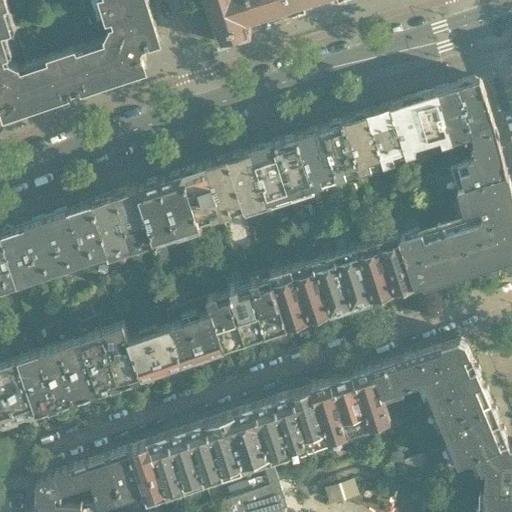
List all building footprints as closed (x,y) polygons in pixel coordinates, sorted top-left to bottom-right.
[(7,2),(6,0),(0,0),(0,30),(1,30),(11,26),(3,3),(7,2)] [(147,0),(90,0),(97,22),(112,17),(149,4),(147,0)] [(251,31),(247,18),(304,0),(205,0),(219,42),(251,31)] [(149,4),(112,17),(114,24),(110,25),(106,35),(107,40),(99,42),(111,77),(145,66),(145,64),(145,62),(144,61),(143,57),(143,56),(142,55),(139,48),(141,44),(148,41),(150,42),(151,40),(155,39),(157,40),(157,38),(159,38),(149,4)] [(56,8),(41,13),(44,23),(59,17),(56,8)] [(6,47),(29,39),(24,22),(11,26),(1,30),(0,30),(0,54),(7,52),(6,47)] [(51,58),(28,65),(40,101),(111,77),(99,42),(78,50),(76,44),(50,53),(51,58)] [(0,60),(0,99),(1,102),(0,104),(2,105),(3,109),(2,110),(4,111),(4,113),(40,101),(28,65),(17,69),(15,64),(2,60),(0,60)] [(474,74),(458,79),(471,123),(493,116),(481,78),(474,74)] [(458,79),(435,86),(452,137),(473,131),(474,130),(471,123),(458,79)] [(435,86),(413,93),(428,138),(440,134),(442,140),(452,137),(435,86)] [(413,93),(390,100),(407,151),(416,148),(414,142),(428,138),(413,93)] [(390,100),(367,107),(383,160),(393,156),(393,155),(407,151),(390,100)] [(367,107),(342,115),(358,168),(383,160),(367,107)] [(342,115),(318,123),(335,175),(358,168),(342,115)] [(507,170),(501,146),(493,116),(471,123),(474,130),(473,131),(476,141),(473,142),(474,145),(456,151),(454,144),(446,146),(450,161),(458,184),(507,170)] [(318,123),(294,130),(311,183),(335,175),(318,123)] [(294,130),(271,138),(288,190),(311,183),(294,130)] [(271,138),(249,145),(266,197),(288,190),(271,138)] [(249,145),(225,153),(243,205),(266,197),(249,145)] [(243,205),(225,153),(204,160),(221,212),(243,205)] [(221,212),(204,160),(181,168),(198,219),(221,212)] [(199,225),(198,219),(181,168),(158,175),(177,233),(199,225)] [(507,170),(458,184),(463,205),(466,206),(480,202),(483,211),(480,216),(446,227),(444,219),(400,232),(415,281),(424,278),(424,281),(436,277),(435,275),(445,272),(446,274),(458,270),(457,268),(459,267),(460,270),(472,266),(471,264),(502,254),(503,260),(505,265),(507,264),(508,265),(511,263),(511,185),(511,184),(509,171),(507,171),(507,170)] [(158,175),(134,183),(152,239),(161,236),(162,238),(177,233),(158,175)] [(134,183),(113,190),(132,246),(152,239),(134,183)] [(392,206),(396,218),(447,202),(443,189),(392,206)] [(90,197),(107,251),(109,254),(132,246),(113,190),(90,197)] [(90,197),(68,205),(85,258),(107,251),(90,197)] [(85,258),(68,205),(23,220),(0,227),(0,229),(18,281),(85,258)] [(307,220),(301,222),(305,233),(311,231),(307,220)] [(399,228),(374,236),(391,289),(395,287),(397,289),(404,287),(405,284),(415,281),(400,232),(399,228)] [(0,229),(0,287),(18,281),(0,229)] [(374,236),(353,243),(370,296),(374,294),(376,296),(383,293),(384,291),(391,289),(374,236)] [(174,270),(166,243),(158,246),(166,273),(174,270)] [(353,243),(332,251),(348,302),(352,301),(355,302),(362,300),(363,298),(370,296),(353,243)] [(332,251),(311,257),(328,309),(331,308),(334,309),(340,307),(341,305),(348,302),(332,251)] [(281,254),(266,260),(269,267),(283,262),(281,254)] [(311,257),(290,264),(306,316),(310,315),(312,316),(319,314),(320,312),(328,309),(311,257)] [(268,271),(271,280),(285,323),(289,322),(291,323),(298,321),(299,319),(306,316),(290,264),(268,271)] [(257,277),(248,280),(264,330),(285,323),(271,280),(259,284),(257,277)] [(248,280),(236,283),(226,287),(229,294),(242,337),(264,330),(248,280)] [(158,281),(142,286),(145,295),(161,289),(158,281)] [(90,288),(76,293),(81,306),(94,302),(90,288)] [(242,337),(229,294),(216,298),(214,291),(205,294),(222,344),(242,337)] [(222,344),(205,294),(165,306),(170,321),(168,322),(180,358),(212,347),(214,349),(221,347),(222,344)] [(141,330),(126,335),(138,372),(143,371),(146,373),(152,370),(153,367),(180,358),(168,322),(157,325),(156,320),(139,325),(141,330)] [(121,321),(100,328),(117,379),(121,378),(123,379),(131,377),(132,374),(138,372),(126,335),(121,321)] [(117,379),(100,328),(79,334),(97,386),(100,385),(102,386),(110,384),(111,381),(117,379)] [(97,386),(79,334),(58,342),(75,393),(79,392),(81,393),(89,391),(90,388),(97,386)] [(483,379),(474,357),(466,337),(459,334),(373,361),(382,388),(423,375),(433,399),(483,379)] [(58,342),(37,349),(54,400),(58,399),(61,400),(68,398),(69,395),(75,393),(58,342)] [(54,400),(37,349),(16,356),(34,407),(37,406),(40,407),(47,405),(48,402),(54,400)] [(16,356),(0,361),(0,418),(3,417),(3,419),(17,415),(16,413),(34,407),(16,356)] [(390,414),(382,388),(373,361),(349,369),(365,423),(390,414)] [(349,369),(327,376),(343,430),(344,430),(357,426),(365,423),(349,369)] [(327,376),(306,383),(322,437),(343,430),(327,376)] [(508,438),(491,398),(483,379),(433,399),(458,459),(475,452),(508,438)] [(306,383),(286,390),(303,443),(322,437),(306,383)] [(286,390),(268,396),(285,449),(303,443),(286,390)] [(253,401),(253,402),(271,454),(285,449),(268,396),(253,401)] [(244,404),(261,457),(269,481),(225,497),(228,509),(218,511),(281,511),(282,506),(287,505),(284,494),(279,479),(271,454),(253,402),(253,401),(244,404)] [(261,457),(244,404),(224,410),(242,464),(261,457)] [(224,410),(205,417),(223,470),(242,464),(224,410)] [(407,416),(394,420),(400,436),(412,432),(407,416)] [(205,417),(186,423),(204,477),(223,470),(205,417)] [(186,423),(167,430),(185,483),(204,477),(186,423)] [(167,430),(149,436),(167,489),(185,483),(167,430)] [(149,436),(129,443),(142,481),(147,496),(167,489),(149,436)] [(511,508),(511,443),(511,444),(508,438),(475,452),(481,467),(485,467),(484,495),(475,496),(474,505),(475,505),(475,507),(511,508)] [(129,443),(109,450),(123,494),(132,491),(130,485),(142,481),(129,443)] [(109,450),(87,457),(93,476),(94,476),(100,495),(113,490),(115,497),(123,494),(109,450)] [(424,450),(404,458),(406,462),(431,467),(424,450)] [(87,457),(39,473),(36,478),(35,496),(56,497),(56,496),(57,487),(93,476),(87,457)] [(392,463),(390,472),(406,476),(408,466),(392,463)] [(257,476),(247,479),(250,487),(260,484),(257,476)] [(236,483),(228,486),(231,494),(239,491),(236,483)] [(56,497),(35,496),(34,511),(74,511),(75,497),(56,496),(56,497)]
